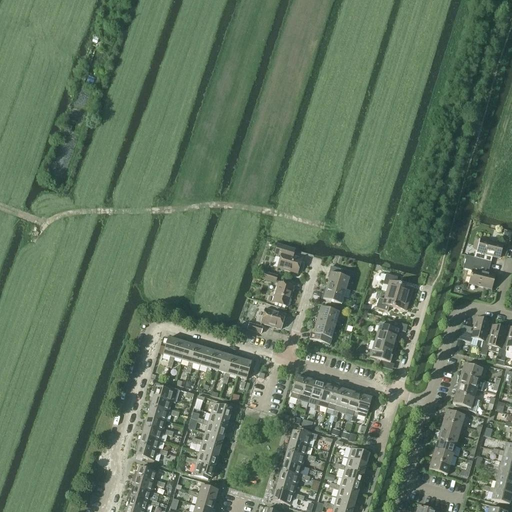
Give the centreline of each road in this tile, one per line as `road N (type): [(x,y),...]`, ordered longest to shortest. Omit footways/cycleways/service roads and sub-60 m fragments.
road 1 (track): [(0,337),(44,225),(66,213),(226,204),(323,226)]
road 2 (residential): [(284,361),(156,326),(115,452),(105,511)]
road 3 (residential): [(428,403),(457,313),(494,313)]
road 4 (residential): [(362,511),(395,393)]
